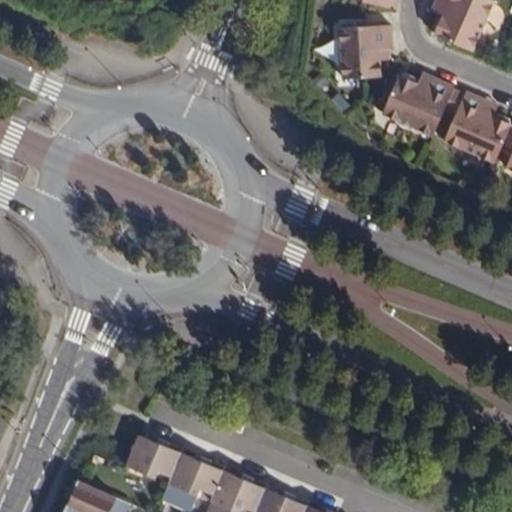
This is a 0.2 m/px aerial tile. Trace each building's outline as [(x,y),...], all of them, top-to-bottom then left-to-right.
[(355,0),(396,11),(398,0),(355,0)] [(437,0),(436,3),(448,8),(444,17),(439,19),(433,31),(436,36),(474,53),(496,2),(491,0),(437,0)] [(448,8),(436,3),(432,12),(444,17),(448,8)] [(394,50),(392,28),(342,29),(345,80),(383,78),(382,62),(381,50),(390,50),(394,50)] [(391,61),(390,50),(381,50),(382,62),(391,61)] [(420,85),(422,80),(402,72),(383,114),(434,135),(447,107),(455,90),(456,87),(435,79),(429,90),(420,85)] [(435,79),(425,74),(422,80),(420,85),(429,90),(435,79)] [(455,90),(447,107),(460,113),(468,95),(455,90)] [(511,119),(496,112),(493,118),(483,114),(488,101),(470,93),(468,95),(460,113),(447,141),(496,163),(511,125),(511,119)] [(500,106),(488,101),(483,114),(493,118),(496,112),(500,106)] [(172,477),(182,453),(184,448),(161,438),(158,442),(152,439),(141,435),(128,465),(157,477),(159,471),(172,477)] [(182,453),(172,477),(169,482),(211,501),(224,471),(226,466),(202,456),(200,461),(193,458),(182,453)] [(256,511),(266,489),(268,484),(244,474),(242,479),(236,476),(224,471),(211,501),(206,511),(256,511)] [(70,498),(66,507),(76,511),(109,511),(111,510),(107,504),(112,495),(81,481),(79,480),(75,488),(70,498)] [(70,498),(75,488),(68,485),(64,495),(70,498)] [(284,491),(277,488),(275,493),(282,496),(284,491)] [(305,511),(307,507),(310,502),(284,491),(282,496),(275,493),(266,489),(256,511),(305,511)] [(117,497),(112,495),(107,504),(111,510),(117,497)]
